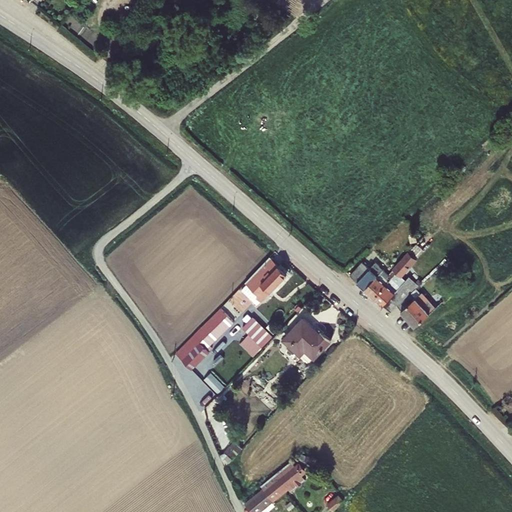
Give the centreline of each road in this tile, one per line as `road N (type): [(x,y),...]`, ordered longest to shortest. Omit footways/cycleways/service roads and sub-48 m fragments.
road 1 (unclassified): [(198,164),(108,238),(98,257),(160,345),(241,511)]
road 2 (residential): [(511,454),(438,375),(198,164)]
road 3 (residential): [(198,164),(100,82),(0,15)]
